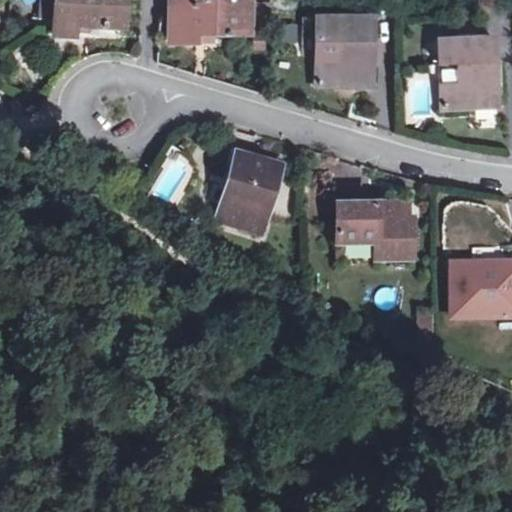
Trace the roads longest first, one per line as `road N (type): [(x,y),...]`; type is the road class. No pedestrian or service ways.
road 1 (track): [(511,413),(234,286),(0,145)]
road 2 (residential): [(511,176),(384,153),(177,92)]
road 3 (residential): [(177,92),(109,72),(80,83),(68,109),(86,138),(105,149),(130,147),(159,121)]
